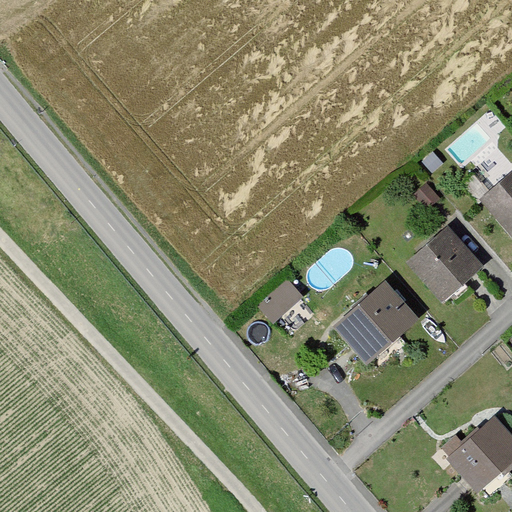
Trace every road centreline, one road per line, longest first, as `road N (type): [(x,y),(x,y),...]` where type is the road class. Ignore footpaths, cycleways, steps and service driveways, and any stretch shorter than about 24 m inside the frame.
road 1 (tertiary): [(325,478),(0,95)]
road 2 (track): [(0,236),(257,511)]
road 3 (residential): [(511,316),(325,478)]
